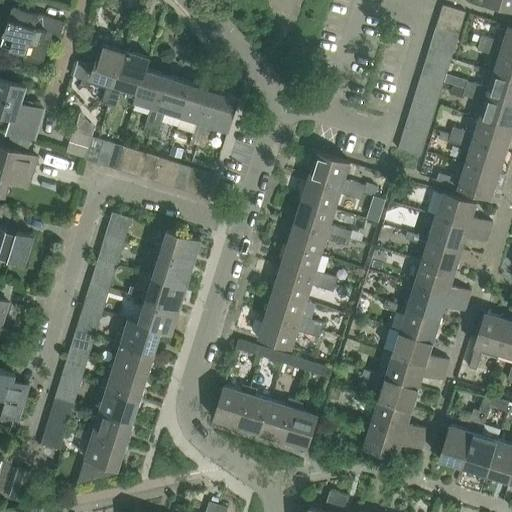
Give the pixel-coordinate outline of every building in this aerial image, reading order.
[(45,60),(51,40),(46,39),(48,30),(61,34),(65,21),(34,11),(36,0),(0,0),(0,1),(13,6),(2,44),(28,52),(26,58),(40,63),(45,60)] [(511,0),(485,0),(511,8),(511,0)] [(463,23),(466,11),(444,4),(440,16),(463,23)] [(459,34),(463,23),(440,16),(437,27),(459,34)] [(511,51),(511,25),(508,24),(503,41),(482,35),(480,42),(511,51)] [(456,44),(459,34),(437,27),(433,37),(456,44)] [(456,44),(433,37),(430,48),(453,55),(456,44)] [(110,105),(127,49),(103,42),(96,64),(88,61),(81,84),(89,87),(91,82),(107,87),(102,102),(110,105)] [(511,76),(511,51),(480,42),(478,48),(499,55),(494,71),(511,76)] [(449,66),(453,55),(430,48),(427,59),(449,66)] [(136,101),(150,56),(127,49),(110,105),(116,107),(123,86),(138,91),(135,101),(136,101)] [(153,130),(170,74),(147,67),(150,57),(150,56),(136,101),(152,106),(146,127),(153,130)] [(446,77),(449,66),(427,59),(423,70),(446,77)] [(442,88),(446,77),(423,70),(420,81),(442,88)] [(511,101),(511,76),(494,71),(489,87),(468,80),(466,87),(511,101)] [(182,116),(193,81),(170,74),(153,130),(160,132),(166,111),(182,116)] [(21,101),(26,85),(0,76),(0,112),(16,118),(12,131),(35,138),(44,109),(21,101)] [(199,144),(216,89),(193,81),(182,116),(198,121),(191,142),(199,144)] [(439,99),(442,88),(420,81),(416,92),(439,99)] [(511,127),(511,101),(466,87),(464,94),(485,101),(480,117),(511,127)] [(229,130),(239,96),(216,89),(199,144),(205,146),(212,125),(229,130)] [(436,110),(439,99),(416,92),(413,103),(436,110)] [(432,121),(436,110),(413,103),(409,114),(432,121)] [(432,121),(409,114),(406,125),(429,132),(432,121)] [(507,150),(511,134),(511,127),(480,117),(475,133),(454,126),(452,133),(507,150)] [(425,143),(429,132),(406,125),(402,136),(425,143)] [(500,173),(507,150),(452,133),(450,140),(470,147),(465,163),(500,173)] [(97,162),(104,139),(93,136),(86,158),(97,162)] [(399,149),(421,156),(425,143),(402,136),(399,149)] [(108,166),(115,143),(104,139),(97,162),(108,166)] [(119,169),(126,146),(115,143),(108,166),(119,169)] [(30,185),(39,156),(0,144),(0,191),(7,194),(11,180),(30,185)] [(130,172),(137,149),(126,146),(119,169),(130,172)] [(142,176),(149,153),(137,149),(130,172),(142,176)] [(346,178),(351,161),(317,151),(309,175),(365,192),(367,185),(346,178)] [(152,179),(160,156),(149,153),(142,176),(152,179)] [(163,183),(171,160),(160,156),(152,179),(163,183)] [(174,186),(181,163),(171,160),(163,183),(174,186)] [(186,190),(193,167),(181,163),(174,186),(186,190)] [(492,197),(500,173),(465,163),(460,179),(440,172),(437,179),(458,186),(492,197)] [(197,193),(204,170),(193,167),(186,190),(197,193)] [(208,197),(215,174),(204,170),(197,193),(208,197)] [(365,192),(309,175),(302,198),(337,208),(342,192),(363,199),(365,192)] [(474,215),(478,201),(443,190),(436,214),(490,231),(493,221),(474,215)] [(332,224),(337,208),(302,198),(295,221),(350,238),(353,231),(332,224)] [(18,230),(8,227),(14,211),(0,206),(0,253),(2,248),(11,251),(9,257),(26,263),(35,234),(18,229),(18,230)] [(130,225),(132,217),(113,211),(111,219),(130,225)] [(490,231),(436,214),(429,237),(463,248),(467,235),(487,241),(490,231)] [(111,219),(101,251),(120,257),(130,225),(111,219)] [(350,238),(295,221),(288,243),(322,254),(327,238),(348,245),(350,238)] [(195,263),(203,239),(168,228),(163,245),(157,243),(155,250),(195,263)] [(456,271),(463,248),(429,237),(408,230),(406,237),(427,244),(422,260),(456,271)] [(317,270),(322,254),(288,243),(281,266),(336,283),(338,276),(317,270)] [(188,286),(195,263),(155,250),(153,257),(158,259),(154,275),(188,286)] [(118,263),(120,257),(101,251),(99,257),(118,263)] [(115,271),(118,263),(99,257),(97,265),(115,271)] [(452,284),(456,271),(422,260),(415,283),(469,300),(472,290),(452,284)] [(97,265),(87,297),(106,303),(115,271),(97,265)] [(336,283),(281,266),(273,290),(308,300),(313,284),(334,290),(336,283)] [(181,309),(188,286),(154,275),(149,291),(143,289),(141,296),(181,309)] [(0,297),(5,282),(0,280),(0,327),(9,300),(0,297)] [(466,310),(469,300),(415,283),(407,306),(442,316),(446,304),(466,310)] [(303,316),(308,300),(273,290),(266,312),(322,330),(324,322),(303,316)] [(173,332),(181,309),(141,296),(138,303),(144,305),(139,320),(163,328),(163,329),(173,332)] [(104,310),(106,303),(87,297),(85,304),(104,310)] [(435,340),(442,316),(407,306),(387,299),(384,306),(405,313),(400,329),(435,340)] [(104,310),(85,304),(82,311),(101,317),(104,310)] [(82,311),(72,343),(91,349),(101,317),(82,311)] [(500,353),(511,318),(486,311),(475,345),(476,345),(470,366),(477,368),(483,348),(500,353)] [(322,330),(266,312),(259,336),(293,347),(299,330),(320,336),(322,330)] [(156,352),(163,329),(163,328),(139,320),(129,317),(123,334),(118,332),(116,338),(156,352)] [(511,379),(511,318),(500,353),(511,356),(511,367),(509,378),(511,379)] [(431,353),(435,340),(400,329),(393,352),(447,370),(450,359),(431,353)] [(149,375),(156,352),(116,338),(113,346),(119,348),(114,363),(149,375)] [(253,352),(256,343),(240,338),(237,347),(253,352)] [(91,349),(72,343),(70,349),(89,355),(91,349)] [(282,361),(285,352),(271,348),(268,357),(282,361)] [(87,363),(89,355),(70,349),(68,357),(87,363)] [(299,366),(301,357),(285,352),(282,361),(299,366)] [(444,379),(447,370),(393,352),(386,375),(420,385),(424,373),(444,379)] [(68,357),(58,389),(77,395),(87,363),(68,357)] [(330,376),(333,367),(317,362),(314,371),(330,376)] [(141,398),(149,375),(114,363),(109,379),(103,378),(101,385),(141,398)] [(28,391),(31,383),(14,378),(16,373),(0,367),(0,394),(7,397),(1,416),(19,421),(28,391)] [(379,397),(413,408),(420,385),(386,375),(365,369),(363,375),(378,380),(374,396),(379,397)] [(238,426),(251,385),(244,383),(242,389),(225,384),(215,418),(238,426)] [(134,421),(141,398),(101,385),(99,392),(105,394),(100,410),(134,421)] [(261,433),(272,398),(256,393),(258,388),(251,385),(238,426),(261,433)] [(77,395),(58,389),(56,395),(75,401),(77,395)] [(73,409),(75,401),(56,395),(54,403),(73,409)] [(409,422),(413,408),(379,397),(371,421),(426,438),(429,428),(409,422)] [(284,440),(296,400),(290,398),(288,403),(272,398),(261,433),(284,440)] [(308,447),(319,413),(302,408),(304,402),(296,400),(284,440),(308,447)] [(54,403),(44,435),(63,442),(73,409),(54,403)] [(464,465),(482,410),(474,408),(468,428),(451,423),(440,458),(464,465)] [(127,444),(134,421),(100,410),(95,425),(89,423),(87,431),(127,444)] [(487,472),(498,438),(482,433),(488,412),(482,410),(464,465),(487,472)] [(423,448),(426,438),(371,421),(364,445),(399,455),(403,441),(423,448)] [(120,467),(127,444),(87,431),(85,438),(90,439),(85,456),(120,467)] [(61,449),(63,442),(44,435),(42,443),(61,449)] [(510,479),(511,473),(511,442),(498,438),(487,472),(510,479)] [(24,500),(33,471),(19,467),(10,496),(24,500)] [(333,511),(340,492),(331,490),(325,509),(310,505),(308,511),(333,511)] [(340,492),(333,511),(344,511),(350,495),(340,492)] [(216,511),(219,503),(210,501),(206,511),(216,511)] [(226,511),(229,506),(219,503),(216,511),(226,511)]
